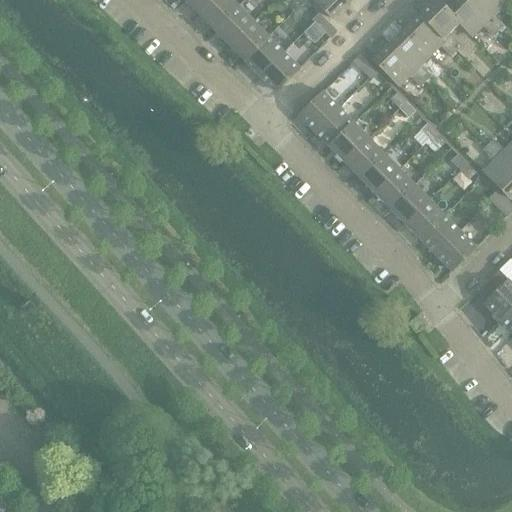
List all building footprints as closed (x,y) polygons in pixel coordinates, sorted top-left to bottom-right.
[(184,0),(184,1),(199,16),(215,0),(184,0)] [(231,0),(215,0),(199,16),(214,31),(239,7),(231,0)] [(349,4),(344,0),(312,0),(333,20),(349,4)] [(436,0),(435,0),(420,15),(457,52),(462,47),(449,35),(459,25),(460,24),(447,11),(436,0)] [(466,0),(457,0),(447,11),(460,24),(459,25),(473,38),(484,27),(494,38),(499,33),(466,0)] [(496,0),(466,0),(499,33),(504,28),(494,17),(504,7),(496,0)] [(239,7),(214,31),(229,47),(254,23),(239,7)] [(313,21),(322,30),(328,24),(319,15),(313,21)] [(420,15),(405,30),(431,57),(441,47),(451,57),(457,52),(420,15)] [(254,23),(229,47),(244,62),(269,38),(254,23)] [(328,24),(322,30),(330,39),(337,33),(328,24)] [(405,30),(389,45),(426,83),(431,78),(421,67),(431,57),(405,30)] [(269,38),(244,62),(259,78),(284,54),(269,38)] [(426,83),(389,45),(373,61),(400,88),(411,77),(421,88),(426,83)] [(284,54),(259,78),(275,94),(300,70),(284,54)] [(360,57),(354,63),(363,72),(369,66),(360,57)] [(369,66),(363,72),(372,81),(378,75),(369,66)] [(299,117),(314,133),(339,109),(323,93),(299,117)] [(391,101),(400,110),(406,104),(398,95),(391,101)] [(406,104),(400,110),(409,119),(415,113),(406,104)] [(339,109),(314,133),(330,149),(354,125),(339,109)] [(354,125),(330,149),(345,164),(369,140),(354,125)] [(422,132),(430,141),(437,134),(428,125),(422,132)] [(437,134),(430,141),(439,150),(446,143),(437,134)] [(369,140),(345,164),(360,180),(385,156),(369,140)] [(494,141),(489,146),(511,170),(511,143),(504,151),(494,141)] [(511,196),(511,170),(489,146),(483,151),(493,162),(483,172),(509,199),(511,196)] [(385,156),(360,180),(375,195),(400,171),(385,156)] [(452,162),(461,171),(467,165),(458,156),(452,162)] [(467,165),(461,171),(470,180),(476,174),(467,165)] [(400,171),(375,195),(390,210),(415,186),(400,171)] [(415,186),(390,210),(405,226),(430,202),(415,186)] [(489,200),(498,209),(504,203),(495,194),(489,200)] [(430,202),(405,226),(421,241),(445,217),(430,202)] [(511,210),(504,203),(498,209),(507,218),(511,212),(511,210)] [(445,217),(421,241),(436,257),(460,232),(445,217)] [(460,232),(436,257),(452,273),(476,249),(460,232)] [(511,309),(511,284),(499,272),(477,294),(486,303),(484,306),(500,322),(511,309)] [(511,309),(500,322),(511,333),(511,309)] [(420,316),(409,325),(416,334),(427,325),(420,316)]
